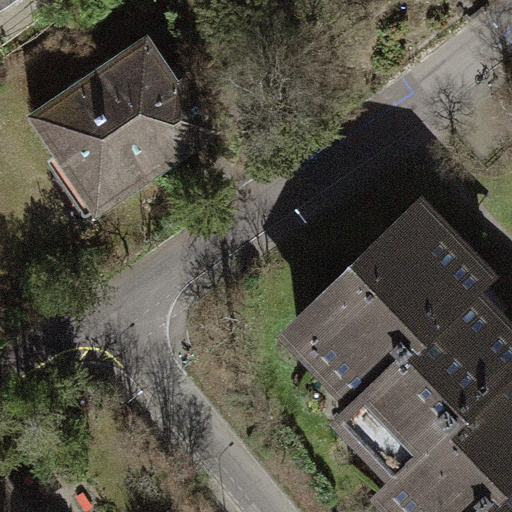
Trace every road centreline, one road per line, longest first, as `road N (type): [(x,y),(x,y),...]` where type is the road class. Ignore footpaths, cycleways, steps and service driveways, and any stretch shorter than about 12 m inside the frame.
road 1 (residential): [(110,311),(511,22)]
road 2 (residential): [(110,311),(156,382),(267,511)]
road 3 (residential): [(0,383),(110,311)]
